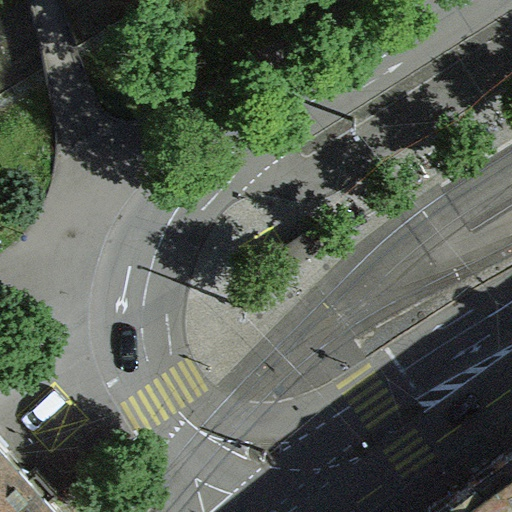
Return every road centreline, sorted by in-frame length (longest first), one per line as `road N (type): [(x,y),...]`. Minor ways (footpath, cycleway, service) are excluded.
road 1 (secondary): [(467,0),(206,174),(171,215),(150,264),(140,314),(163,395),(278,511)]
road 2 (secondary): [(279,511),(511,349)]
